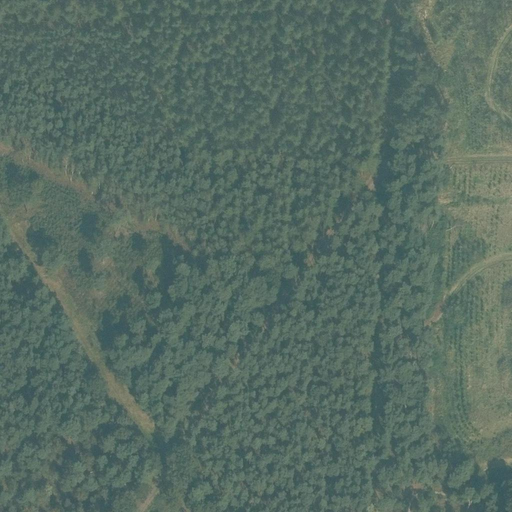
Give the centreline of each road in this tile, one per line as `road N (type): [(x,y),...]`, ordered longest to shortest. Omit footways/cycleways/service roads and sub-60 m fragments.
road 1 (track): [(286,6),(127,11),(195,180),(233,247),(280,303)]
road 2 (track): [(204,511),(0,227)]
road 3 (track): [(381,172),(377,511)]
road 4 (track): [(395,7),(381,172)]
